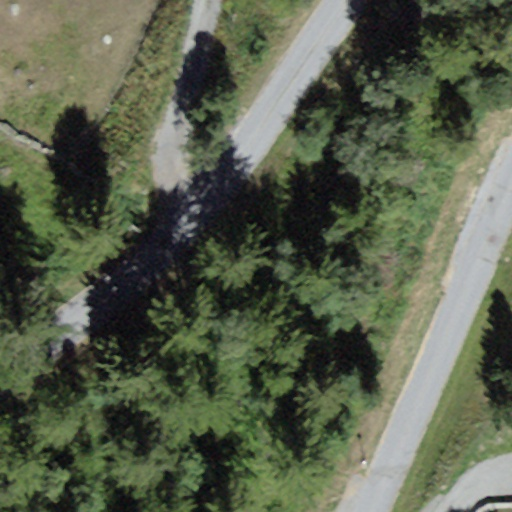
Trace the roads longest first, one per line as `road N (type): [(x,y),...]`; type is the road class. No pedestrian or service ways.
road 1 (residential): [(345,0),(195,223),(0,376)]
road 2 (residential): [(366,511),(511,188)]
